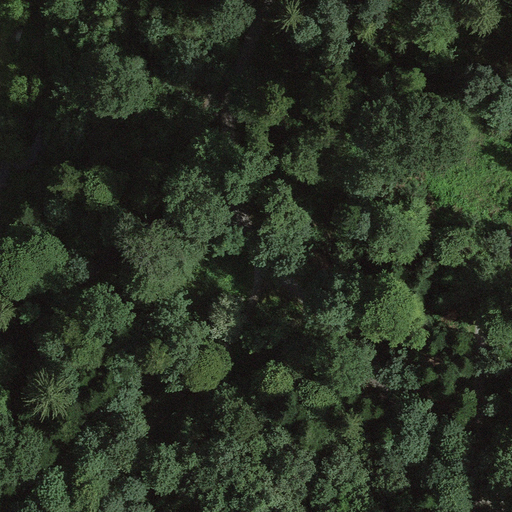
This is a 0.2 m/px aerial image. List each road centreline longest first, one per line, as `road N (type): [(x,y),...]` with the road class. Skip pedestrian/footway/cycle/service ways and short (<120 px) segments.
road 1 (track): [(259,269),(456,491),(480,383),(484,296),(511,251)]
road 2 (track): [(225,210),(259,269),(205,371),(62,511)]
road 3 (track): [(0,339),(148,226),(225,210)]
road 4 (track): [(261,0),(232,101),(225,210)]
